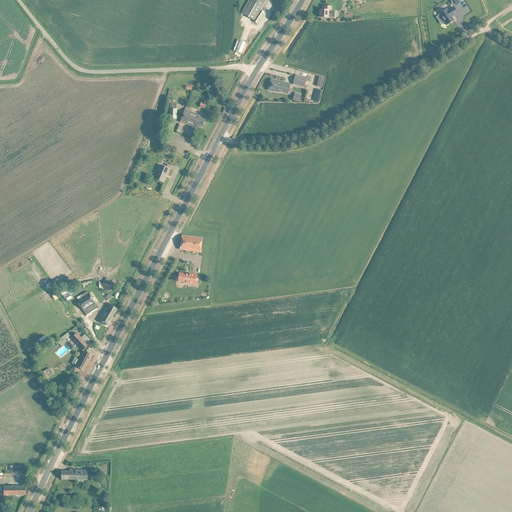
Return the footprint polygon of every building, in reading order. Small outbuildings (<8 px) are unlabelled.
[(264,0),(249,0),(241,13),(255,21),(266,1),(264,0)] [(488,0),(483,3),(490,15),(495,12),(488,0)] [(334,18),(335,11),(331,10),(331,7),(323,6),(323,10),(320,10),(320,17),(325,17),(325,18),(327,18),(334,18)] [(447,9),(439,14),(446,25),(454,20),(452,17),(457,13),(453,7),(448,11),(447,9)] [(241,56),(247,39),(241,38),(236,54),(241,56)] [(305,88),(307,78),(295,75),(292,84),(305,88)] [(271,79),(268,90),(278,93),(278,92),(288,94),(290,84),(271,79)] [(169,104),(169,119),(176,119),(177,109),(176,109),(176,104),(169,104)] [(207,116),(201,114),(200,115),(191,112),(191,110),(186,108),(180,122),(181,122),(181,121),(196,126),(195,128),(196,128),(196,127),(202,129),(207,116)] [(167,175),(169,169),(160,165),(162,166),(160,169),(159,169),(155,179),(163,182),(166,174),(167,175)] [(182,235),(180,250),(201,252),(202,238),(182,235)] [(179,273),(178,282),(184,282),(184,283),(196,285),(197,275),(188,274),(179,273)] [(103,281),(101,288),(110,291),(113,285),(103,281)] [(89,294),(77,302),(86,315),(98,307),(89,294)] [(109,303),(104,311),(99,320),(108,326),(114,317),(113,316),(117,309),(109,303)] [(67,332),(58,340),(60,343),(70,335),(67,332)] [(77,333),(72,338),(83,350),(88,345),(77,333)] [(83,370),(91,355),(85,351),(81,359),(80,358),(76,366),(83,370)] [(53,375),(50,368),(41,373),(45,380),(53,375)] [(61,471),(61,479),(87,480),(88,470),(69,470),(69,471),(61,471)] [(26,486),(4,486),(4,495),(26,495),(26,486)]
